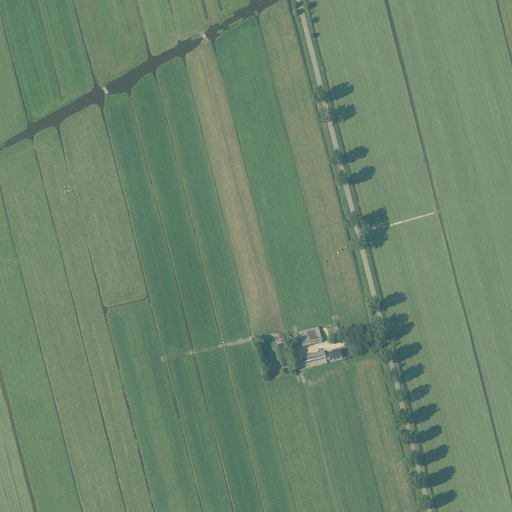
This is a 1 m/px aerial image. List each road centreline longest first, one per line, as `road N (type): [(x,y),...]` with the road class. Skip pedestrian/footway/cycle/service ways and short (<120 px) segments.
road 1 (unclassified): [(428,511),(297,0)]
road 2 (track): [(357,234),(503,194)]
